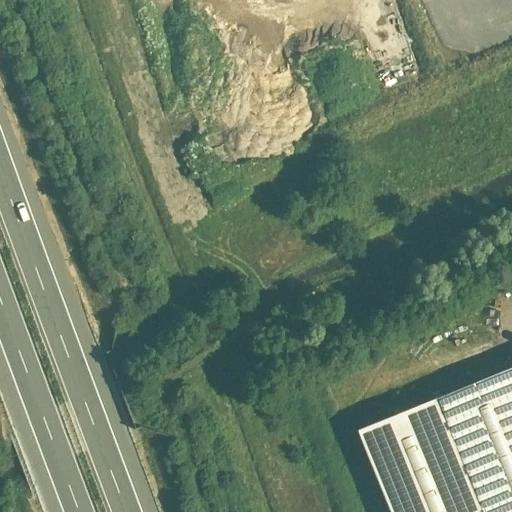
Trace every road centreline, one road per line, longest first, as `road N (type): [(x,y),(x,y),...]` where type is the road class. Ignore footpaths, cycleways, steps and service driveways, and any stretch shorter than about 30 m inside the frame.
road 1 (motorway): [(126,511),(0,168)]
road 2 (motorway): [(0,302),(78,511)]
